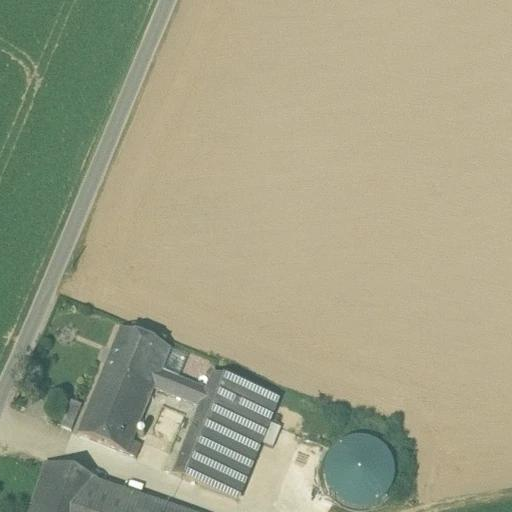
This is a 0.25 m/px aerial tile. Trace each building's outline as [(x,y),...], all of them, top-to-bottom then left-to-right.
[(170,350),(121,330),(103,374),(152,394),(154,389),(161,372),(170,350)] [(179,354),(170,350),(161,372),(170,376),(179,354)] [(225,406),(234,384),(213,376),(207,391),(170,376),(161,372),(154,389),(200,408),(173,474),(199,485),(230,408),(225,406)] [(152,394),(103,374),(79,435),(136,458),(141,446),(132,442),(152,394)] [(234,384),(225,406),(230,408),(199,485),(237,500),(277,401),(234,384)] [(71,402),(60,427),(71,432),(82,406),(71,402)] [(325,447),(343,510),(399,493),(381,431),(325,447)] [(71,460),(50,453),(46,463),(67,470),(71,460)] [(67,470),(46,463),(30,511),(91,511),(100,486),(102,482),(67,470)] [(178,511),(100,486),(91,511),(178,511)]
